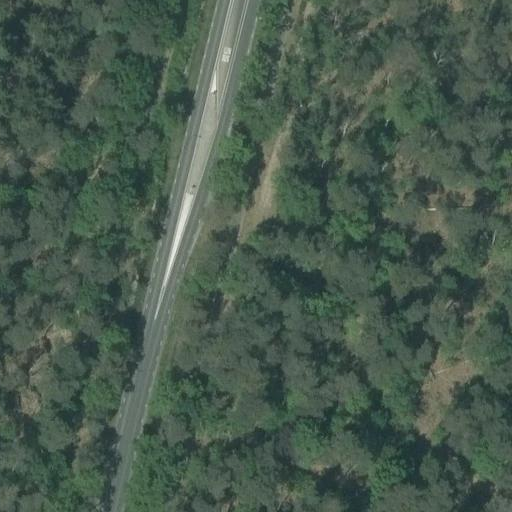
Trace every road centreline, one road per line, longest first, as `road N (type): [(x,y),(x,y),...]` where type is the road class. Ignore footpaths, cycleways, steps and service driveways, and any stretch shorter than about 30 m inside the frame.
road 1 (secondary): [(108,511),(172,251)]
road 2 (secondary): [(172,251),(222,130),(223,60)]
road 3 (secondary): [(223,60),(200,96),(172,251)]
